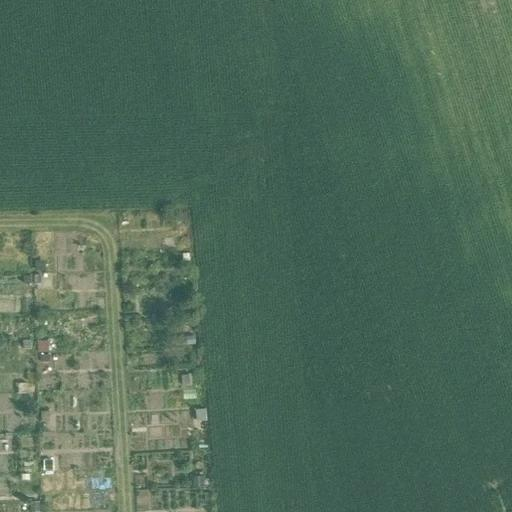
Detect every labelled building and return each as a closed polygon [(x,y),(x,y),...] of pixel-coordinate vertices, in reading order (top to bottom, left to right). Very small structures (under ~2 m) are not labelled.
[(138,265),(138,264),(160,263),(159,246),(119,248),(120,266),(138,265)] [(20,251),(19,277),(26,277),(27,252),(20,251)] [(182,404),(158,403),(158,420),(181,421),(182,404)] [(0,504),(16,503),(15,489),(26,488),(24,468),(5,469),(1,409),(0,408),(0,504)] [(108,511),(110,496),(90,496),(89,511),(108,511)]
